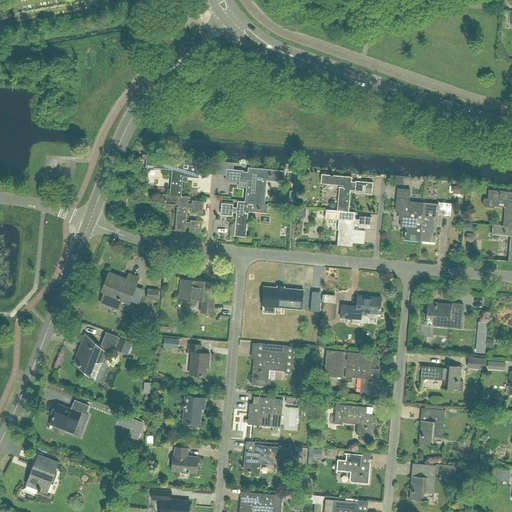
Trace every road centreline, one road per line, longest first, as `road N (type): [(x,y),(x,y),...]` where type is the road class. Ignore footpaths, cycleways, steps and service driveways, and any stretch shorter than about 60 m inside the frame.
road 1 (tertiary): [(511,127),(260,44),(232,15)]
road 2 (residential): [(219,511),(242,253)]
road 3 (tertiary): [(90,221),(121,139),(155,83),(232,15)]
road 4 (residential): [(410,268),(387,511)]
road 5 (tertiary): [(0,439),(90,221)]
road 6 (residential): [(410,268),(242,253)]
road 7 (residential): [(242,253),(151,243),(90,221)]
